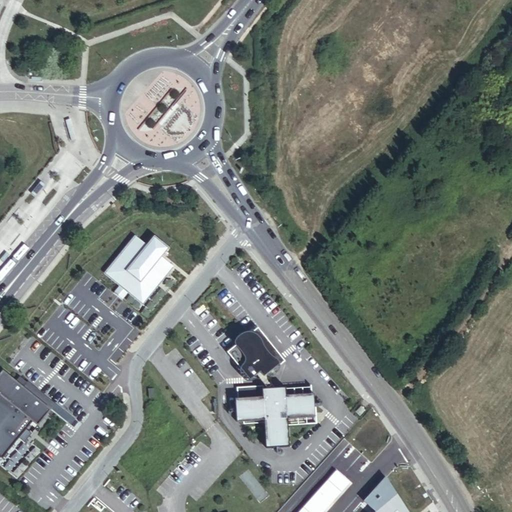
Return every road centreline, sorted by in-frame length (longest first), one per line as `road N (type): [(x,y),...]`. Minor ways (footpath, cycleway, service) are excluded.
road 1 (secondary): [(457,511),(413,437),(234,202)]
road 2 (secondary): [(0,312),(85,210),(119,178),(159,160)]
road 3 (secondary): [(119,136),(0,282)]
